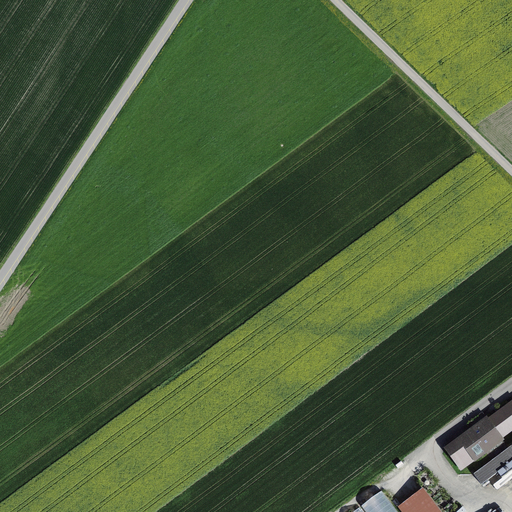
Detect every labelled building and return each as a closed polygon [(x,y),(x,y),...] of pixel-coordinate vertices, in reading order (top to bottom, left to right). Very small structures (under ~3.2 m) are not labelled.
[(511,428),(511,403),(489,421),(500,437),(511,428)] [(489,421),(482,412),(466,424),(470,430),(446,448),(462,469),(485,451),(491,459),(508,447),(500,437),(489,421)] [(511,445),(474,474),(481,484),(498,472),(502,478),(511,470),(511,445)] [(440,511),(422,489),(398,507),(402,511),(440,511)] [(397,511),(381,491),(361,506),(365,511),(397,511)]
